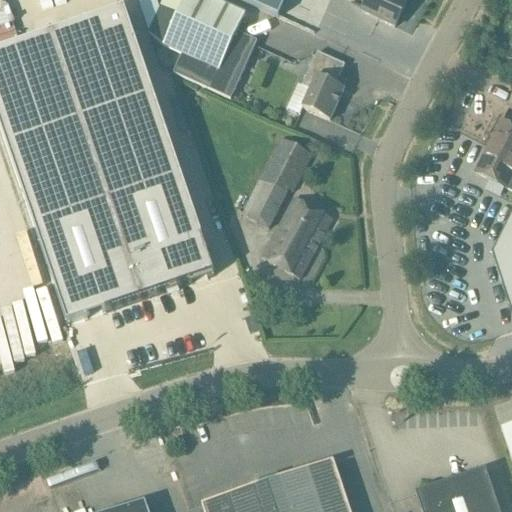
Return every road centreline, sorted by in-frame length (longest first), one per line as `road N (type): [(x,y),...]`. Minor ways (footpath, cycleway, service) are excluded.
road 1 (unclassified): [(0,457),(250,376),(398,375)]
road 2 (unclassified): [(398,375),(384,204),(388,161),(469,0)]
